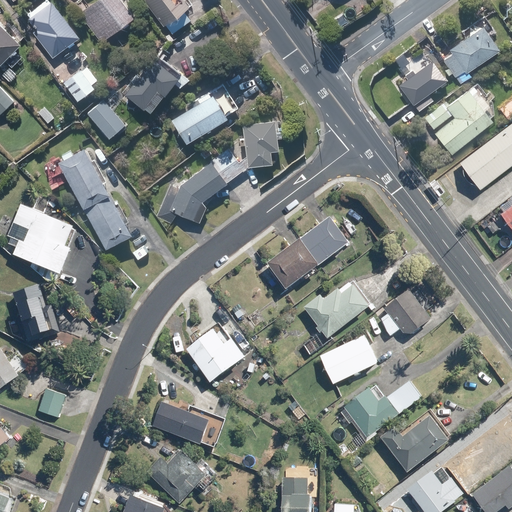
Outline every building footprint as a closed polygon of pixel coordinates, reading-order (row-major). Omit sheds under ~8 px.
[(33,28),(31,31),(50,56),(76,37),(47,0),(45,2),(44,0),(42,0),(25,14),(27,16),(25,18),(33,28)] [(131,16),(117,0),(90,0),(75,11),(99,41),(131,16)] [(165,20),(169,25),(167,27),(170,31),(187,19),(180,10),(185,6),(180,0),(141,0),(160,24),(165,20)] [(0,24),(0,55),(16,40),(0,24)] [(479,25),(446,48),(450,54),(441,60),(452,76),(461,70),(462,72),(495,48),(479,25)] [(148,56),(121,92),(140,107),(152,91),(158,95),(176,70),(158,56),(155,61),(148,56)] [(441,80),(443,79),(428,60),(411,73),(409,70),(400,76),(402,79),(396,84),(416,110),(431,99),(425,92),(435,84),(438,86),(443,83),(441,80)] [(84,65),(61,82),(73,100),(96,84),(93,80),(94,79),(84,65)] [(14,73),(7,67),(1,74),(8,80),(14,73)] [(106,76),(100,80),(106,89),(112,84),(106,76)] [(196,101),(167,120),(182,142),(222,117),(221,115),(235,106),(219,82),(194,98),(196,101)] [(488,120),(480,110),(486,105),(470,85),(465,90),(464,89),(445,103),(443,100),(422,117),(433,131),(431,133),(447,153),(488,120)] [(0,88),(0,112),(2,115),(17,100),(3,86),(0,88)] [(511,96),(497,108),(507,121),(511,116),(511,96)] [(85,113),(106,137),(122,124),(111,110),(118,105),(113,99),(109,102),(108,100),(105,103),(101,99),(85,113)] [(55,117),(45,105),(38,112),(48,124),(55,117)] [(239,123),(243,155),(236,160),(242,168),(245,165),(267,163),(266,149),(275,149),(273,137),(278,137),(278,130),(272,130),(271,120),(239,123)] [(511,123),(459,163),(462,171),(463,174),(464,177),(466,180),(468,182),(470,184),(473,185),(480,191),(511,166),(511,123)] [(80,145),(53,161),(79,207),(106,192),(80,145)] [(170,220),(174,212),(190,219),(191,218),(195,219),(201,205),(199,200),(242,168),(236,160),(226,147),(178,183),(177,187),(169,184),(156,215),(170,220)] [(205,147),(198,153),(203,158),(210,153),(205,147)] [(106,192),(79,207),(102,247),(129,232),(106,192)] [(503,213),(500,215),(511,229),(511,197),(499,208),(503,213)] [(52,282),(56,270),(61,272),(70,247),(65,245),(72,225),(19,204),(6,235),(19,239),(13,254),(29,260),(26,267),(42,278),(52,282)] [(298,239),(317,265),(347,243),(345,240),(349,237),(341,226),(337,229),(328,216),(298,239)] [(493,222),(487,226),(492,234),(498,229),(493,222)] [(298,239),(265,263),(285,289),(317,265),(298,239)] [(302,308),(317,327),(315,329),(319,333),(320,332),(326,339),(368,306),(367,305),(369,303),(352,280),(339,291),(337,288),(322,299),(319,295),(302,308)] [(12,292),(28,341),(61,330),(52,303),(46,305),(39,283),(12,292)] [(388,314),(381,319),(384,327),(391,336),(401,328),(404,333),(412,334),(431,319),(409,290),(384,309),(388,314)] [(241,317),(245,314),(237,304),(232,308),(231,308),(226,311),(236,324),(240,321),(241,323),(244,321),(241,317)] [(213,331),(185,350),(209,383),(244,358),(230,338),(222,344),(213,331)] [(363,336),(319,356),(332,384),(376,364),(363,336)] [(311,343),(306,346),(310,353),(315,350),(314,349),(321,345),(317,338),(311,342),(311,343)] [(303,345),(296,349),(300,355),(306,351),(303,345)] [(0,388),(18,375),(0,348),(0,388)] [(373,433),(421,397),(409,381),(384,399),(375,386),(369,390),(369,388),(343,408),(345,409),(340,413),(349,424),(350,422),(366,443),(375,436),(373,433)] [(51,388),(43,410),(63,418),(71,395),(51,388)] [(294,401),(288,406),(298,420),(305,415),(294,401)] [(152,426),(198,445),(210,417),(190,410),(189,413),(162,403),(152,426)] [(429,415),(402,436),(394,425),(379,437),(406,472),(448,441),(446,439),(429,415)] [(0,447),(10,438),(0,426),(0,447)] [(207,475),(183,450),(168,465),(159,456),(144,472),(177,505),(207,475)] [(355,455),(345,463),(350,471),(361,463),(355,455)] [(511,468),(511,469),(509,466),(472,495),(485,511),(495,511),(505,505),(508,510),(511,507),(511,468)] [(463,494),(451,478),(442,485),(434,473),(432,471),(407,490),(423,511),(441,511),(455,502),(454,501),(463,494)] [(281,478),(280,511),(308,511),(309,496),(307,496),(308,478),(281,478)] [(395,488),(378,501),(386,511),(388,511),(404,499),(395,488)] [(0,511),(5,511),(10,499),(0,495),(0,511)] [(129,495),(122,511),(163,511),(165,509),(129,495)]
